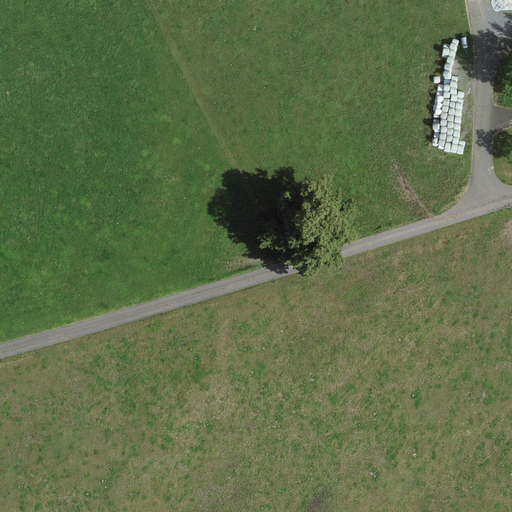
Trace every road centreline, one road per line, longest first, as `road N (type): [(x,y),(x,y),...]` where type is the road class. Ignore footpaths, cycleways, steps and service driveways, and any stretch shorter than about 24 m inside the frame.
road 1 (track): [(511,199),(0,355)]
road 2 (track): [(473,0),(486,55),(478,209)]
